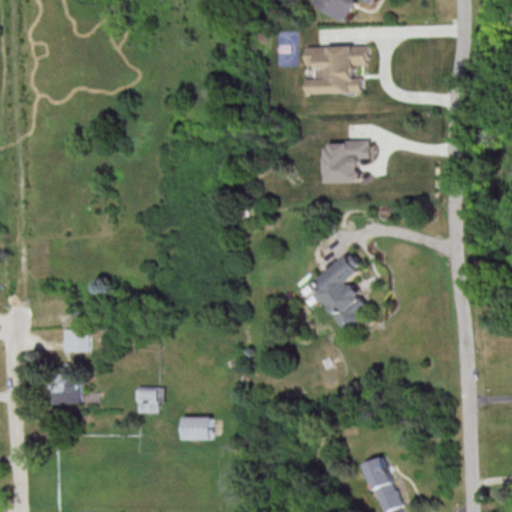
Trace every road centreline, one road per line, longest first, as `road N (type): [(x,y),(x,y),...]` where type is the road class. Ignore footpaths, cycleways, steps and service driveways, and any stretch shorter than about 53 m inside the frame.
road 1 (residential): [(475,511),(452,204),(466,0)]
road 2 (track): [(11,311),(21,280),(12,0)]
road 3 (residential): [(19,511),(11,311)]
